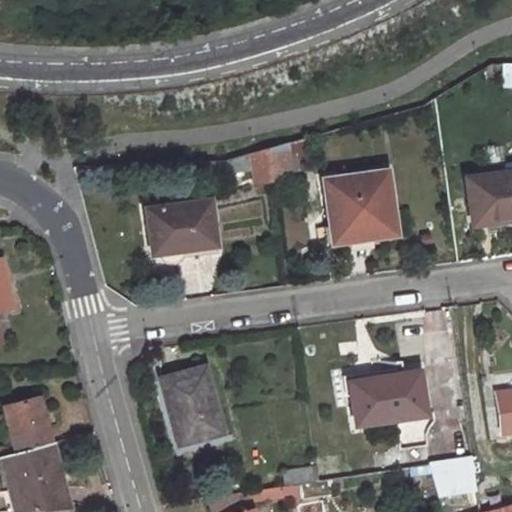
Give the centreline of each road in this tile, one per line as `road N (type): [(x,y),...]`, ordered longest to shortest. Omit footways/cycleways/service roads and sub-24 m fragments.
road 1 (residential): [(91,334),(511,275)]
road 2 (secondary): [(385,0),(310,34),(186,70),(0,69)]
road 3 (residential): [(91,334),(141,511)]
road 4 (residential): [(36,195),(58,221),(75,263),(91,334)]
